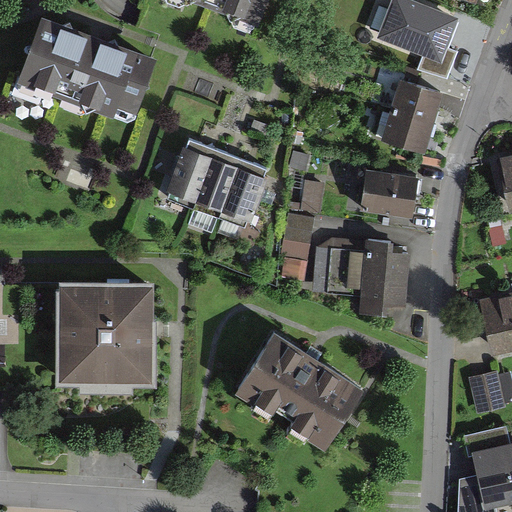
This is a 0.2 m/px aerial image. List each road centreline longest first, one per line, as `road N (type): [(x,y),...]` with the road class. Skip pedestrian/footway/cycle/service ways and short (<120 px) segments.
road 1 (residential): [(483,87),(448,207),(430,511)]
road 2 (residential): [(118,511),(115,502),(87,494),(0,490)]
